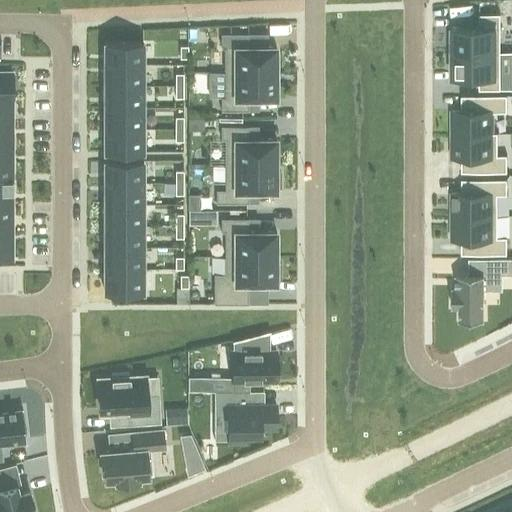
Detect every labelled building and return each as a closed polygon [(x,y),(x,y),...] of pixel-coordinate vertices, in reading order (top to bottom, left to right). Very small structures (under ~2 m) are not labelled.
[(480,27),(453,27),(453,52),(501,52),(501,14),(480,14),(480,27)] [(221,33),(221,47),(225,47),(225,72),(277,72),(277,46),(248,46),(248,33),(221,33)] [(104,41),(104,64),(143,64),(143,41),(104,41)] [(180,46),(180,58),(188,58),(188,46),(180,46)] [(501,90),(501,52),(453,52),(453,77),(480,77),(480,90),(501,90)] [(104,64),(104,86),(143,86),(143,64),(104,64)] [(0,71),(0,98),(12,99),(12,71),(0,71)] [(221,96),(221,110),(255,110),(255,98),(277,98),(277,72),(225,72),(225,96),(221,96)] [(176,74),(176,85),(184,85),(183,73),(176,74)] [(176,85),(176,98),(184,98),(184,85),(176,85)] [(104,86),(104,107),(143,107),(143,86),(104,86)] [(449,110),(449,134),(497,134),(497,133),(491,133),(491,112),(507,112),(507,96),(462,96),(462,110),(449,110)] [(0,125),(12,125),(12,99),(0,98),(0,125)] [(104,107),(104,129),(143,129),(143,107),(104,107)] [(175,117),(175,129),(184,129),(184,117),(175,117)] [(0,151),(12,152),(12,125),(0,125),(0,151)] [(221,125),(221,139),(225,139),(225,164),(276,164),(277,138),(255,138),(255,125),(221,125)] [(104,129),(104,151),(143,151),(143,129),(104,129)] [(175,129),(175,141),(184,141),(184,129),(175,129)] [(449,134),(449,158),(462,158),(462,171),(507,171),(507,156),(497,156),(497,134),(449,134)] [(0,177),(12,178),(12,152),(0,151),(0,177)] [(105,160),(105,182),(143,182),(143,160),(105,160)] [(217,189),(216,203),(248,203),(248,190),(276,190),(276,188),(281,188),(281,171),(276,171),(276,164),(225,164),(225,189),(217,189)] [(175,170),(175,182),(184,182),(184,170),(175,170)] [(0,177),(0,204),(12,204),(12,178),(0,177)] [(449,192),(449,216),(497,216),(497,194),(507,194),(507,180),(462,180),(462,192),(449,192)] [(105,182),(105,204),(143,204),(143,182),(105,182)] [(175,182),(175,194),(184,194),(184,182),(175,182)] [(189,194),(188,210),(200,210),(200,195),(189,194)] [(0,230),(12,231),(12,204),(0,204),(0,230)] [(105,204),(105,226),(143,226),(143,204),(105,204)] [(176,213),(176,226),(184,226),(184,214),(176,213)] [(449,216),(449,240),(462,240),(462,253),(506,253),(506,238),(497,238),(497,216),(449,216)] [(221,218),(221,232),(225,232),(225,256),(276,256),(276,230),(249,230),(249,218),(221,218)] [(105,226),(105,247),(143,247),(143,226),(105,226)] [(176,226),(175,238),(184,238),(184,226),(176,226)] [(0,258),(12,258),(12,231),(0,230),(0,258)] [(105,247),(104,269),(143,269),(143,247),(105,247)] [(214,273),(214,303),(248,303),(248,283),(276,282),(276,280),(281,280),(281,263),(276,263),(276,256),(225,256),(225,273),(214,273)] [(175,257),(175,269),(184,269),(184,257),(175,257)] [(511,258),(491,259),(490,275),(492,275),(511,274),(511,258)] [(104,269),(104,291),(143,291),(143,269),(104,269)] [(180,275),(180,287),(188,287),(188,275),(180,275)] [(485,316),(485,277),(457,277),(458,288),(451,288),(452,301),(458,300),(458,317),(463,317),(463,319),(469,319),(469,316),(485,316)] [(269,330),(233,340),(233,385),(247,386),(247,379),(276,379),(276,349),(266,350),(266,342),(270,341),(269,330)] [(113,379),(99,379),(101,409),(147,406),(145,377),(127,378),(127,373),(112,374),(113,379)] [(216,391),(216,414),(229,414),(229,442),(248,442),(248,435),(263,435),(263,429),(275,429),(276,402),(250,402),(250,391),(216,391)] [(23,408),(0,410),(0,459),(3,459),(1,444),(27,441),(23,408)] [(132,432),(133,447),(99,450),(101,472),(104,472),(105,481),(113,480),(114,482),(140,480),(139,478),(149,477),(147,450),(166,449),(164,429),(132,432)] [(189,434),(180,435),(187,474),(203,467),(189,434)] [(34,511),(29,491),(18,493),(16,486),(0,489),(0,511),(34,511)]
